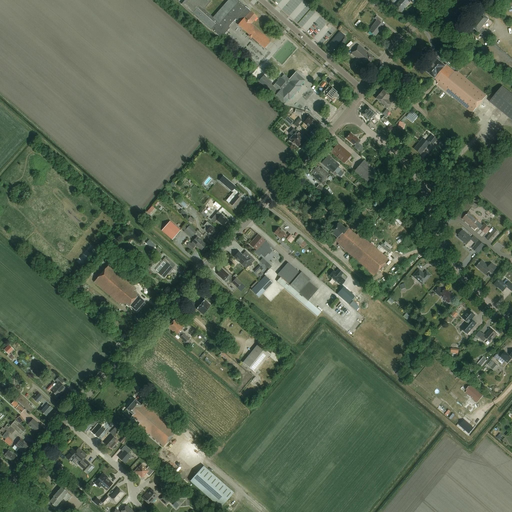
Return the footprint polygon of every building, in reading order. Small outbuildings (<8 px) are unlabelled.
[(211,1),(209,0),(184,0),(181,4),(192,14),(210,30),(211,29),(219,37),(222,33),(224,35),(230,28),(228,27),(235,19),(240,22),(237,25),(249,35),(248,36),(251,39),(252,37),(264,48),(271,41),(251,23),(257,17),(251,11),(250,11),(250,10),(245,6),(238,0),(228,0),(213,17),(204,9),(211,1)] [(401,10),(409,0),(408,0),(401,0),(396,6),(401,10)] [(484,36),(488,32),(482,27),(489,19),(482,14),(472,26),(484,36)] [(376,35),(384,25),(380,22),(382,20),(377,16),(375,18),(377,20),(371,28),(372,28),(370,31),(376,35)] [(332,51),(345,36),(339,31),(326,47),(332,51)] [(511,58),(491,42),(484,50),(495,59),(497,55),(511,66),(511,58)] [(367,66),(373,58),(367,53),(368,52),(359,44),(352,53),(367,66)] [(473,113),(487,95),(457,70),(456,72),(447,64),(446,66),(437,58),(426,71),(436,79),(438,83),(437,84),(473,113)] [(264,75),(258,82),(283,104),(288,99),(289,100),(301,86),(300,85),(305,80),(296,72),(289,79),(284,74),(281,77),(280,76),(277,80),(278,80),(273,86),(271,84),(272,83),(264,75)] [(333,101),(338,94),(336,92),(336,91),(329,85),(323,92),(333,101)] [(511,120),(511,94),(502,86),(489,101),(511,120)] [(386,109),(395,99),(383,90),(376,98),(384,105),(383,106),(386,109)] [(401,102),(398,105),(405,112),(408,108),(401,102)] [(378,121),(381,118),(376,114),(377,114),(368,107),(362,114),(371,121),(374,117),(378,121)] [(391,114),(390,112),(387,110),(383,114),(386,116),(388,118),(391,114)] [(418,117),(411,111),(406,117),(413,123),(418,117)] [(313,130),(319,124),(308,114),(306,117),(307,118),(304,122),(313,130)] [(301,121),(302,119),(299,117),(294,123),(297,127),(300,124),(298,123),(300,122),(300,121),(301,121)] [(302,141),(304,138),(300,134),(300,133),(294,128),(289,133),(291,135),(292,134),(293,135),(290,138),(291,140),(290,141),(294,144),(295,143),(299,146),(302,142),(302,141)] [(351,132),(346,138),(353,145),(354,144),(355,146),(354,147),(357,150),(361,145),(358,143),(357,144),(355,143),(358,139),(355,136),(351,132)] [(433,144),(437,140),(432,135),(427,141),(423,138),(414,149),(421,154),(431,142),(433,144)] [(344,162),(351,154),(338,143),(331,151),(344,162)] [(328,155),(322,162),(333,172),(334,171),(337,174),(342,168),(339,165),(339,164),(328,155)] [(369,183),(378,173),(364,160),(355,170),(369,183)] [(323,180),(329,173),(321,167),(320,168),(316,164),(310,171),(315,174),(313,176),(323,184),(325,182),(323,180)] [(223,176),(219,181),(232,192),(236,187),(223,176)] [(330,194),(319,185),(316,189),(327,198),(330,194)] [(235,208),(242,200),(239,198),(241,196),(237,192),(234,195),(235,196),(229,203),(235,208)] [(149,214),(155,208),(152,205),(146,212),(149,214)] [(217,211),(215,214),(210,220),(214,224),(216,221),(223,226),(228,220),(221,214),(221,215),(217,211)] [(468,212),(464,217),(465,218),(464,219),(466,221),(465,221),(475,230),(478,227),(474,224),(477,220),(468,212)] [(162,231),(172,240),(181,230),(170,221),(162,231)] [(213,237),(217,232),(214,230),(215,229),(207,222),(203,226),(205,227),(204,229),(213,237)] [(373,276),(388,259),(357,232),(356,234),(346,226),(345,228),(338,222),(330,232),(337,237),(335,239),(338,243),(336,244),(373,276)] [(184,232),(192,238),(197,232),(187,223),(182,229),(184,231),(184,232)] [(484,223),(480,229),(486,234),(490,229),(484,223)] [(279,227),(274,233),(277,236),(276,237),(279,240),(278,241),(281,244),(280,245),(291,254),(294,251),(281,240),(283,237),(290,243),(294,239),(291,236),(292,235),(289,233),(287,234),(279,227)] [(466,244),(472,238),(463,229),(458,235),(459,236),(458,237),(466,244)] [(500,234),(495,229),(490,234),(495,239),(500,234)] [(265,250),(269,245),(257,234),(249,244),(263,257),(267,253),(265,250)] [(202,250),(206,245),(197,237),(191,243),(189,242),(187,245),(192,250),(197,245),(202,250)] [(312,247),(301,237),(296,242),(308,252),(312,247)] [(480,241),(472,248),(477,253),(484,245),(480,241)] [(245,269),(254,260),(249,256),(246,259),(239,252),(234,257),(241,265),(245,269)] [(170,273),(174,269),(169,265),(172,262),(166,257),(163,261),(166,264),(158,273),(164,278),(169,272),(170,273)] [(492,273),(496,268),(491,263),(488,266),(481,260),(476,266),(486,275),(489,271),(492,273)] [(109,265),(94,282),(120,305),(121,304),(126,305),(127,304),(129,306),(130,305),(137,311),(145,301),(138,295),(139,294),(134,290),(136,289),(109,265)] [(321,312),(308,301),(318,289),(309,281),(310,280),(301,272),(300,273),(291,265),(288,268),(285,266),(277,274),(280,277),(277,281),(304,305),(317,317),(321,312)] [(260,266),(254,272),(256,274),(260,270),(262,271),(263,269),(260,266)] [(222,268),(217,273),(226,282),(228,280),(237,288),(243,282),(237,277),(234,280),(232,278),(232,277),(222,268)] [(338,269),(335,272),(333,271),(329,276),(341,286),(345,281),(340,277),(343,273),(338,269)] [(418,269),(413,276),(422,284),(430,275),(426,271),(423,274),(418,269)] [(265,276),(251,290),(259,297),(273,283),(265,276)] [(511,291),(511,289),(511,284),(508,281),(506,284),(499,278),(494,284),(503,291),(507,287),(511,291)] [(345,286),(338,294),(345,299),(347,297),(344,293),(348,289),(345,286)] [(440,297),(441,295),(445,298),(445,300),(448,303),(450,303),(451,301),(451,300),(454,296),(448,291),(446,288),(444,291),(439,287),(435,292),(440,297)] [(351,299),(347,303),(354,309),(358,305),(351,299)] [(203,315),(211,305),(205,300),(197,309),(203,315)] [(468,323),(463,330),(467,334),(477,323),(472,319),(475,315),(470,310),(463,318),(468,323)] [(174,318),(168,326),(176,334),(187,343),(191,339),(180,330),(184,325),(180,322),(179,323),(174,318)] [(483,333),(479,338),(484,342),(486,338),(490,341),(497,334),(491,329),(486,335),(483,333)] [(258,344),(243,362),(255,373),(271,354),(258,344)] [(9,345),(4,350),(8,355),(13,350),(9,345)] [(505,352),(500,357),(508,363),(511,358),(511,352),(509,356),(505,352)] [(498,366),(492,361),(489,365),(494,370),(498,366)] [(63,391),(66,388),(62,385),(64,381),(59,377),(56,381),(58,383),(51,391),(57,396),(62,391),(63,391)] [(477,402),(483,395),(471,385),(470,386),(469,385),(466,389),(467,390),(465,392),(477,402)] [(20,394),(16,399),(30,413),(33,409),(28,405),(30,403),(20,394)] [(39,394),(34,399),(38,403),(40,401),(44,404),(41,407),(44,409),(41,412),(46,417),(53,409),(49,405),(42,398),(43,397),(39,394)] [(163,446),(177,430),(150,406),(149,407),(143,402),(141,404),(135,398),(127,408),(133,413),(131,415),(140,422),(138,424),(163,446)] [(13,406),(21,413),(24,410),(18,405),(19,404),(17,402),(13,406)] [(471,411),(474,406),(467,402),(464,406),(471,411)] [(28,425),(36,432),(40,426),(33,419),(28,425)] [(474,428),(464,420),(459,426),(469,434),(474,428)] [(0,425),(0,434),(5,439),(10,434),(11,435),(15,430),(21,435),(26,429),(15,421),(11,426),(8,424),(3,428),(0,425)] [(92,433),(98,438),(105,431),(99,426),(92,433)] [(113,437),(118,432),(113,429),(110,433),(112,435),(104,443),(111,449),(118,441),(113,437)] [(7,450),(9,446),(0,439),(0,445),(6,450),(7,450)] [(24,453),(29,446),(20,439),(15,445),(24,453)] [(128,459),(130,456),(125,452),(128,448),(125,445),(121,450),(123,452),(119,457),(125,463),(128,459)] [(84,469),(89,463),(84,459),(87,456),(78,449),(76,451),(73,449),(66,457),(71,461),(75,457),(80,462),(79,464),(84,469)] [(17,456),(9,450),(8,451),(6,450),(4,452),(6,454),(5,455),(12,462),(17,456)] [(138,468),(135,472),(138,475),(139,475),(143,478),(146,474),(149,477),(155,471),(150,466),(147,469),(142,464),(138,468)] [(234,492),(203,466),(190,481),(220,507),(234,492)] [(103,473),(94,483),(99,488),(101,486),(106,490),(113,483),(107,478),(108,477),(103,473)] [(58,498),(60,501),(63,498),(65,500),(68,497),(69,498),(71,496),(67,492),(67,491),(62,486),(54,496),(55,496),(57,499),(58,498)] [(116,504),(124,494),(118,488),(109,498),(110,498),(113,501),(112,502),(114,504),(115,503),(116,504)] [(150,504),(158,496),(151,490),(148,493),(148,492),(143,498),(150,504)] [(104,505),(110,498),(109,498),(107,495),(101,502),(104,505)] [(55,507),(60,501),(58,498),(57,499),(55,496),(50,502),(55,507)] [(166,505),(169,501),(163,496),(160,499),(166,505)] [(71,511),(74,509),(67,503),(63,507),(67,511),(71,511)]
